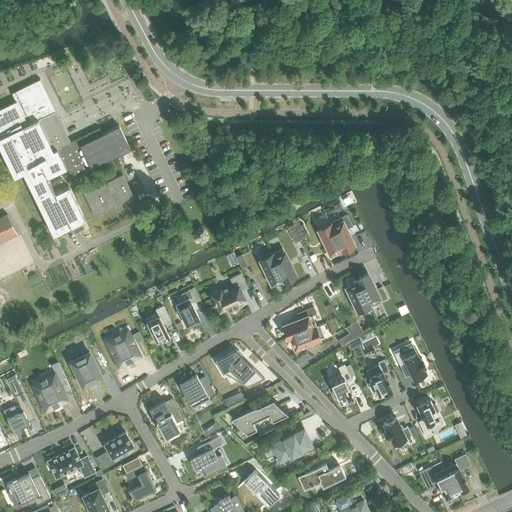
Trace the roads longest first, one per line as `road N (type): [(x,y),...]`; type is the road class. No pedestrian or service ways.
road 1 (tertiary): [(511,292),(462,153),(437,114),(383,90),(190,84),(159,60),(127,0)]
road 2 (unknown): [(511,179),(482,103),(432,61),(176,52),(158,41),(135,0)]
road 3 (residential): [(423,511),(246,323)]
road 4 (residential): [(122,398),(173,483),(168,498),(139,511)]
road 5 (residential): [(122,398),(246,323)]
road 6 (residential): [(246,323),(371,255)]
road 7 (residential): [(0,463),(122,398)]
